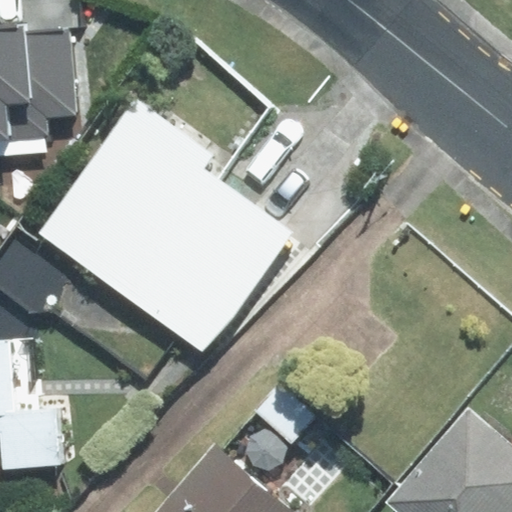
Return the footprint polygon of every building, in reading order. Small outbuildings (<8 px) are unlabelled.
[(82,119),(9,76),(0,91),(0,144),(50,174),(82,119)] [(227,160),(153,102),(54,229),(215,355),(307,237),(220,169),(227,160)] [(27,404),(25,342),(0,343),(0,463),(74,461),(73,403),(27,404)] [(298,371),(267,404),(308,443),(339,409),(298,371)] [(511,511),(511,440),(475,410),(446,446),(399,504),(409,511),(511,511)] [(313,511),(226,438),(162,511),(313,511)]
